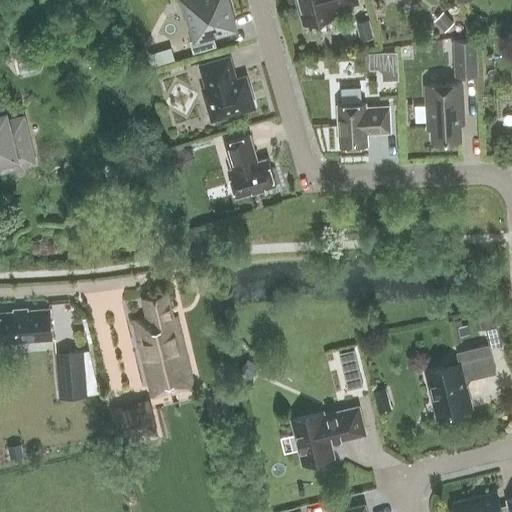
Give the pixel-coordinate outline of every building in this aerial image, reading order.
[(234,28),(225,0),(181,0),(186,17),(189,16),(195,39),(189,41),(193,53),(216,46),(213,34),(234,28)] [(296,0),(303,23),(336,15),(334,9),(358,3),(357,0),(296,0)] [(454,22),(443,11),(434,20),(445,31),(454,22)] [(360,40),(374,37),(369,19),(356,23),(360,40)] [(453,39),(455,76),(477,74),(476,38),(453,39)] [(383,47),(384,73),(397,72),(396,47),(383,47)] [(213,118),(252,106),(244,79),(231,82),(229,75),(232,75),(228,59),(202,67),(208,89),(205,90),(213,118)] [(425,84),(428,128),(432,128),(432,140),(460,139),(459,123),(463,123),(461,83),(425,84)] [(339,145),(368,144),(367,133),(374,133),(390,132),(389,106),(366,107),(365,103),(362,103),(361,88),(341,89),(342,104),(337,104),(339,145)] [(3,170),(34,162),(23,118),(7,122),(6,114),(1,115),(0,111),(0,160),(1,160),(3,170)] [(236,197),(276,185),(267,158),(254,162),(251,153),(255,152),(249,135),(224,142),(232,168),(228,170),(236,197)] [(167,293),(150,297),(141,299),(145,317),(133,320),(151,397),(192,387),(176,316),(173,317),(167,293)] [(4,342),(52,338),(50,308),(2,312),(2,317),(0,317),(0,337),(4,337),(4,342)] [(453,321),(457,342),(463,341),(462,336),(469,335),(467,326),(463,327),(461,319),(453,321)] [(465,383),(469,377),(495,370),(489,344),(456,352),(459,362),(426,370),(432,396),(437,394),(442,414),(471,407),(465,383)] [(251,380),(260,369),(247,359),(234,375),(243,383),(248,377),(251,380)] [(374,391),(378,410),(390,407),(386,388),(374,391)] [(149,399),(111,408),(120,446),(158,437),(149,399)] [(292,420),(303,463),(333,456),(329,442),(364,433),(358,408),(323,416),(322,412),(292,420)] [(452,503),(454,510),(450,511),(511,511),(511,498),(506,500),(508,505),(500,507),(497,492),(452,503)]
